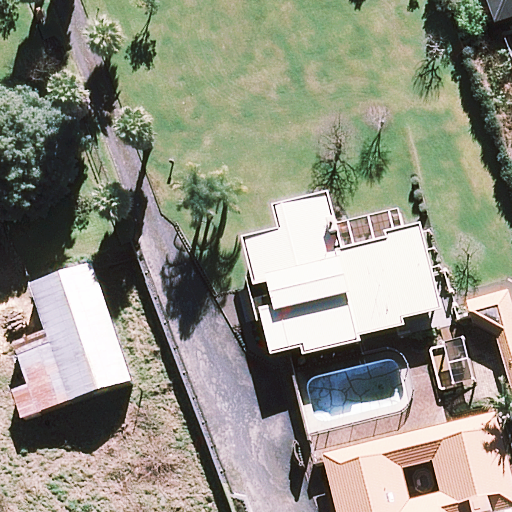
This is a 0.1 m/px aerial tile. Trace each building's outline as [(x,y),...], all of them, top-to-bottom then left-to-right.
[(511,0),(492,0),(499,21),(511,16),(511,0)] [(511,29),(502,32),(511,58),(511,29)] [(340,251),(324,192),(280,203),(286,228),(248,238),(281,363),(447,319),(423,229),(340,251)] [(134,393),(95,276),(38,295),(34,296),(53,354),(73,413),(134,393)] [(511,291),(468,302),(477,340),(504,333),(511,368),(511,291)] [(24,429),(73,413),(53,354),(21,365),(31,396),(15,401),(24,429)] [(511,511),(511,467),(499,413),(326,454),(339,511),(511,511)]
